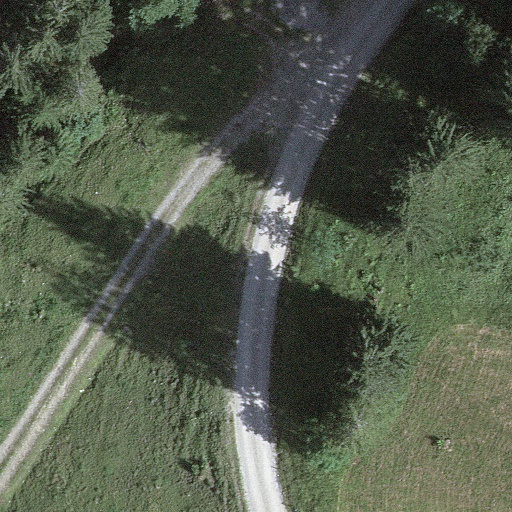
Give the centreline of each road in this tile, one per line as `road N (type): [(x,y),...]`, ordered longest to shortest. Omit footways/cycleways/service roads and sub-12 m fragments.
road 1 (track): [(357,40),(181,191),(0,498)]
road 2 (track): [(278,511),(257,458),(257,335),(297,160),(357,40),(394,0)]
